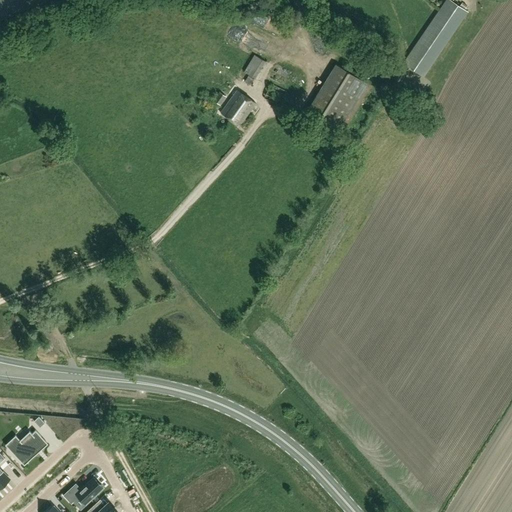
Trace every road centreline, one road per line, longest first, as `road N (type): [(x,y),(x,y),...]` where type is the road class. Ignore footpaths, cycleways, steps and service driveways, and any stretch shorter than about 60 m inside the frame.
road 1 (track): [(243,143),(152,242),(0,301)]
road 2 (track): [(151,511),(34,288)]
road 3 (primary): [(354,511),(268,429),(179,390)]
road 4 (primary): [(179,390),(0,359)]
road 5 (primary): [(0,379),(179,390)]
road 6 (residential): [(94,451),(79,434),(0,507)]
